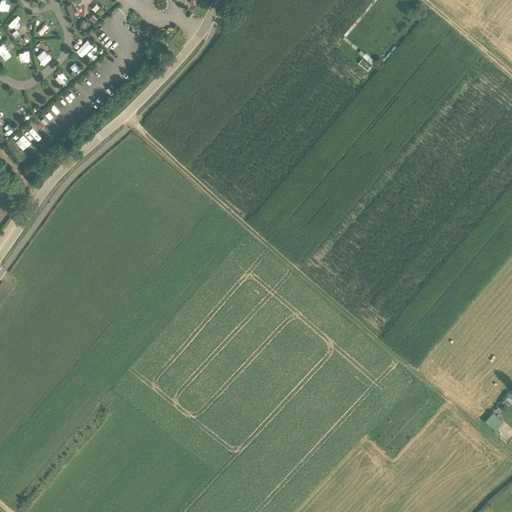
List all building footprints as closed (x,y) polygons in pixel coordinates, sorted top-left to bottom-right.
[(71,3),(65,5),(69,16),(75,14),(71,3)] [(98,17),(107,9),(102,4),(94,13),(98,17)] [(96,18),(93,15),(88,19),(92,23),(96,18)] [(83,31),(88,20),(82,18),(77,28),(83,31)] [(92,62),(101,53),(89,42),(81,51),(92,62)] [(37,89),(29,96),(39,109),(48,102),(37,89)] [(7,198),(15,204),(19,200),(11,193),(7,198)] [(494,408),(486,418),(497,427),(505,418),(494,408)]
